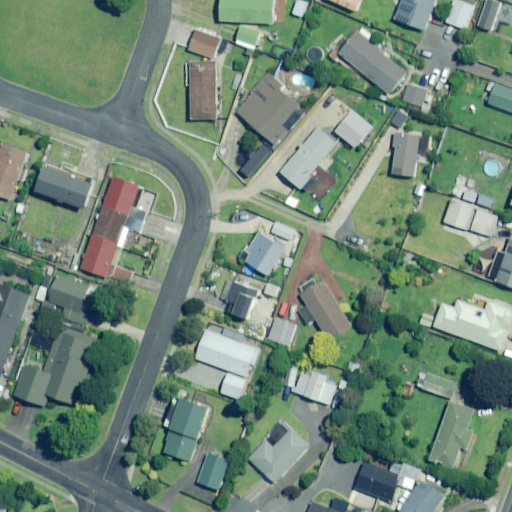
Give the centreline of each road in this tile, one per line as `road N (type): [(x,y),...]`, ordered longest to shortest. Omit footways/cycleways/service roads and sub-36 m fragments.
road 1 (residential): [(100,491),(197,206),(186,174),(160,150),(115,130)]
road 2 (residential): [(115,130),(0,89)]
